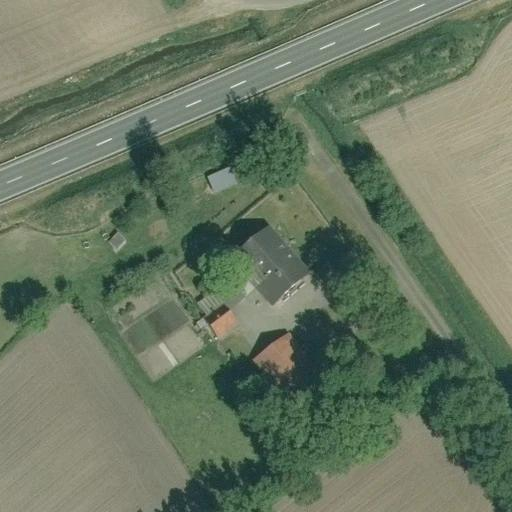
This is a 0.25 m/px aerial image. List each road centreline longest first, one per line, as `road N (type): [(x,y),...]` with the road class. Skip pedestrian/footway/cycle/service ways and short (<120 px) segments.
road 1 (primary): [(0,185),(430,0)]
road 2 (residential): [(325,165),(511,435)]
